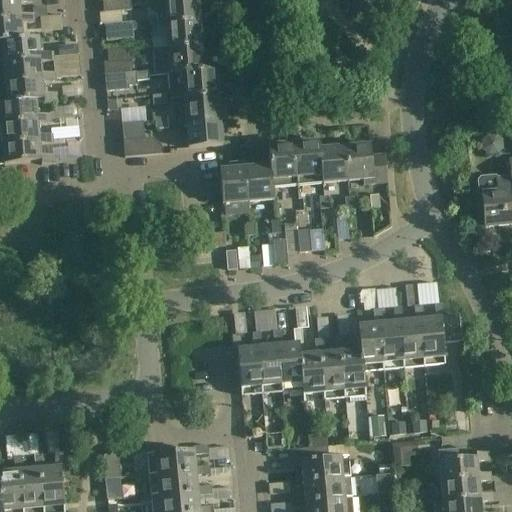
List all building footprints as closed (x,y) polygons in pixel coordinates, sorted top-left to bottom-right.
[(31,0),(18,0),(19,1),(0,3),(0,23),(21,22),(20,17),(19,6),(32,5),(31,0)] [(165,25),(199,22),(197,0),(165,0),(155,1),(154,0),(149,0),(148,0),(149,10),(150,12),(153,14),(156,15),(157,25),(165,24),(165,25)] [(306,15),(304,0),(286,0),(288,16),(306,15)] [(130,11),(130,3),(97,6),(99,20),(121,18),(120,12),(130,11)] [(0,43),(23,42),(22,41),(21,26),(34,25),(33,16),(20,17),(21,22),(0,23),(0,43)] [(154,41),(151,41),(152,50),(167,49),(167,50),(201,47),(199,22),(165,25),(166,40),(154,41)] [(132,40),(131,28),(104,30),(106,42),(132,40)] [(0,43),(0,64),(40,60),(40,64),(54,63),(53,54),(40,55),(38,39),(22,41),(23,42),(0,43)] [(167,75),(204,72),(201,47),(167,50),(167,49),(152,50),(153,76),(167,75)] [(134,62),(133,48),(106,50),(107,64),(134,62)] [(0,84),(42,81),(42,85),(55,84),(55,75),(42,76),(40,64),(40,60),(0,64),(0,84)] [(204,72),(167,75),(169,100),(184,99),(218,96),(218,95),(222,94),(220,80),(216,80),(216,71),(204,72)] [(147,81),(147,72),(135,73),(135,74),(136,81),(147,81)] [(136,81),(135,74),(104,76),(105,94),(128,92),(127,88),(136,87),(136,81)] [(0,105),(36,102),(43,102),(43,105),(57,104),(56,95),(43,96),(42,85),(42,81),(0,84),(0,105)] [(220,121),(218,96),(184,99),(186,124),(220,121)] [(165,105),(165,97),(151,98),(152,106),(165,105)] [(0,125),(38,122),(38,127),(50,126),(49,116),(37,118),(36,102),(0,105),(0,125)] [(119,102),(105,103),(106,113),(120,112),(119,102)] [(167,130),(166,120),(154,120),(154,131),(167,130)] [(220,121),(186,124),(189,150),(222,147),(220,121)] [(39,142),(39,147),(52,146),(51,137),(39,138),(38,127),(38,122),(0,125),(0,130),(1,143),(1,146),(39,142)] [(160,148),(152,139),(142,140),(122,141),(123,160),(156,157),(161,157),(160,148)] [(1,146),(1,143),(0,142),(0,167),(41,164),(41,167),(54,166),(53,157),(40,158),(39,147),(39,142),(1,146)] [(319,143),(293,145),(296,180),(297,187),(321,185),(320,178),(321,177),(319,151),(320,151),(319,143)] [(293,145),(267,147),(269,167),(270,167),(271,182),(272,182),(273,189),(297,187),(296,180),(293,145)] [(370,147),(344,149),(347,183),(362,182),(363,186),(387,185),(385,157),(371,158),(370,147)] [(347,183),(344,149),(320,151),(319,151),(321,177),(320,178),(321,185),(347,183)] [(229,171),(219,172),(222,206),(248,204),(245,169),(244,169),(243,164),(228,165),(229,171)] [(269,167),(245,169),(248,204),(274,202),(272,182),(271,182),(270,167),(269,167)] [(496,180),(494,176),(480,177),(476,181),(478,192),(482,195),(485,229),(511,227),(507,179),(496,180)] [(328,209),(327,197),(318,197),(319,210),(328,209)] [(378,209),(377,197),(368,198),(369,210),(378,209)] [(354,210),(353,198),(344,198),(345,211),(354,210)] [(278,222),(269,223),(270,236),(279,235),(278,222)] [(253,237),(253,225),(244,226),(245,238),(253,237)] [(300,230),(301,252),(325,250),(324,229),(300,230)] [(223,249),(222,234),(197,237),(199,251),(223,249)] [(285,242),(272,243),(274,269),(286,268),(285,242)] [(440,319),(444,319),(443,305),(434,306),(435,319),(424,320),(418,321),(422,368),(444,366),(442,345),(440,319)] [(398,323),(402,370),(422,368),(418,321),(424,320),(422,307),(413,307),(415,321),(403,322),(398,323)] [(378,322),(382,371),(402,370),(398,323),(403,322),(402,309),(397,309),(393,309),(394,320),(381,322),(378,322)] [(363,373),(382,371),(378,322),(381,322),(380,311),(373,311),(375,324),(357,326),(360,351),(362,373),(363,373)] [(458,317),(444,319),(440,319),(442,345),(461,344),(458,317)] [(293,345),(299,345),(301,345),(300,331),(292,332),(293,343),(293,345)] [(282,393),(301,392),(302,391),(299,357),(300,357),(299,345),(293,345),(293,343),(282,344),(280,332),(274,332),(272,332),(273,347),(278,346),(282,393)] [(261,387),(262,395),(282,393),(278,346),(273,347),(261,348),(260,335),(251,335),(253,349),(258,348),(261,387)] [(240,337),(231,337),(233,350),(233,351),(237,351),(240,391),(241,397),(248,396),(247,388),(261,387),(258,348),(253,349),(241,350),(240,337)] [(365,398),(363,373),(362,373),(360,351),(344,353),(343,339),(334,339),(335,351),(339,350),(344,400),(348,399),(349,403),(365,402),(365,398)] [(319,355),(323,395),(324,401),(344,400),(339,350),(335,351),(323,351),(322,340),(314,340),(316,355),(319,355)] [(319,355),(316,355),(300,357),(299,357),(302,391),(301,392),(301,396),(323,395),(319,355)] [(7,451),(26,452),(26,440),(8,439),(7,451)] [(416,443),(391,445),(393,469),(409,468),(408,456),(417,455),(416,443)] [(147,456),(149,477),(195,473),(195,468),(194,456),(208,455),(207,447),(192,448),(193,451),(147,456)] [(302,484),(348,479),(346,458),(328,460),(327,448),(287,452),(289,469),(301,467),(302,479),(302,484)] [(478,481),(478,476),(477,464),(489,463),(488,454),(476,455),(476,459),(467,460),(466,450),(438,452),(441,484),(478,481)] [(121,451),(106,452),(107,499),(123,498),(121,451)] [(55,469),(44,470),(39,470),(42,511),(64,511),(60,469),(64,469),(63,454),(54,455),(55,469)] [(42,511),(39,470),(44,470),(42,456),(34,456),(35,471),(23,472),(19,472),(22,511),(42,511)] [(0,473),(0,489),(2,511),(22,511),(19,472),(23,472),(22,458),(13,458),(14,472),(0,473)] [(209,467),(195,468),(195,473),(149,477),(151,497),(197,492),(197,489),(196,477),(210,476),(209,467)] [(441,484),(443,503),(443,504),(480,501),(480,497),(479,485),(491,483),(490,475),(478,476),(478,481),(441,484)] [(304,504),(350,500),(348,479),(302,484),(302,479),(288,481),(289,489),(302,488),(304,500),(304,504)] [(197,492),(151,497),(152,511),(199,511),(199,509),(198,497),(212,496),(211,487),(197,489),(197,492)] [(481,511),(481,505),(493,504),(492,495),(480,497),(480,501),(443,504),(443,503),(432,504),(432,511),(481,511)] [(304,504),(304,500),(290,502),(291,510),(305,508),(305,511),(351,511),(350,500),(304,504)]
